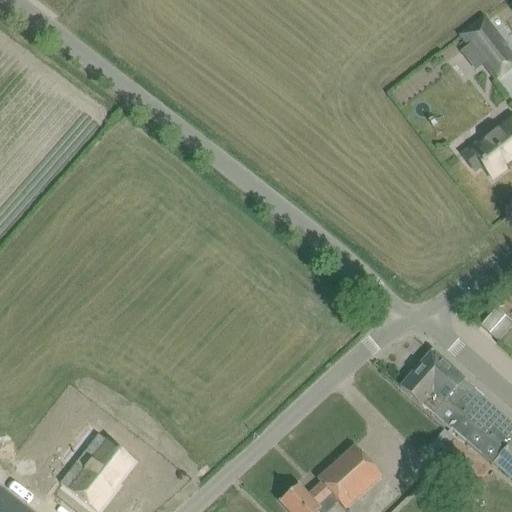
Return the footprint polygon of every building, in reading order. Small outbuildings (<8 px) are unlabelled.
[(483,21),(463,36),(472,48),(479,58),(497,81),(511,68),(511,59),(499,43),(483,21)] [(471,152),(462,159),(473,172),(481,166),(491,178),(511,162),(511,119),(488,139),(489,140),(472,153),(471,152)] [(495,309),(480,326),(489,334),(504,317),(495,309)] [(511,324),(504,317),(489,334),(498,342),(511,326),(511,324)] [(511,424),(463,381),(464,380),(431,352),(400,388),(415,401),(450,432),(450,431),(491,467),(493,465),(511,482),(511,424)] [(465,497),(488,470),(456,443),(442,430),(426,450),(437,459),(430,467),(465,497)] [(63,487),(92,511),(96,511),(111,490),(132,465),(107,444),(77,479),(72,476),(63,487)] [(279,503),(286,511),(315,511),(317,511),(318,511),(326,511),(336,503),(338,505),(344,511),(381,479),(366,463),(353,448),(317,480),(321,484),(310,495),(306,497),(297,487),(279,503)] [(0,511),(29,511),(0,489),(0,511)]
